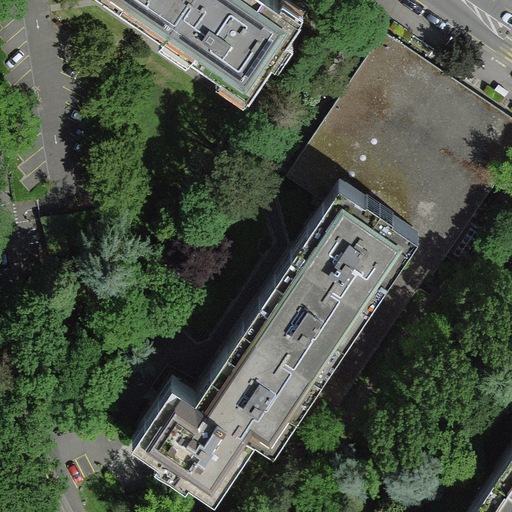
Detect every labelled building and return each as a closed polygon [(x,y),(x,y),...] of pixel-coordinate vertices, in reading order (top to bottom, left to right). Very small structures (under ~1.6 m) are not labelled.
[(184,0),(120,0),(164,30),(184,0)] [(302,13),(282,0),(184,0),(164,30),(250,89),(302,13)] [(511,130),(379,41),(286,174),(325,199),(403,252),(428,269),(433,273),(448,252),(511,158),(511,130)] [(372,299),(403,252),(325,199),(293,246),(372,299)] [(324,371),(372,299),(293,246),(244,317),(324,371)] [(329,418),(428,269),(403,252),(372,299),(324,371),(291,419),(309,430),(321,413),(329,418)] [(324,371),(244,317),(196,388),(256,428),(275,442),(291,419),(324,371)] [(256,428),(196,388),(174,373),(133,433),(192,472),(216,488),(256,428)] [(511,445),(497,469),(511,479),(511,445)] [(511,511),(511,479),(497,469),(468,511),(511,511)]
